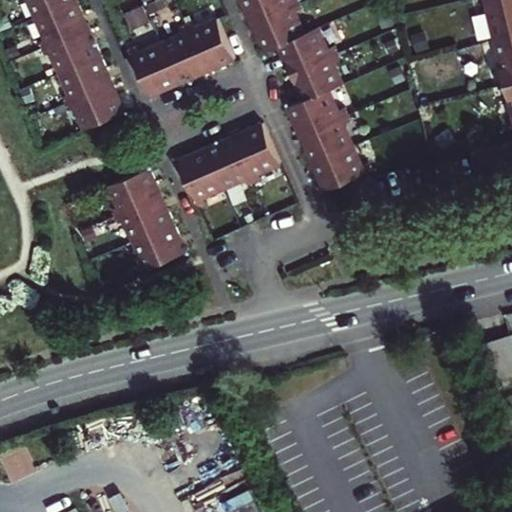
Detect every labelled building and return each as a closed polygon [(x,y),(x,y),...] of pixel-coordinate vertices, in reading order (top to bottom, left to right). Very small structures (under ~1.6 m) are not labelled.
[(133,110),(83,0),(32,0),(50,38),(46,40),(52,54),(57,52),(76,94),(71,96),(77,110),(82,108),(92,128),(133,110)] [(370,164),(350,120),(356,118),(351,107),(346,109),(336,88),(349,83),(338,58),(343,56),(338,45),(333,47),(322,24),(310,29),(300,8),(305,6),(302,0),(247,0),(269,47),(283,41),(291,60),(293,59),(304,83),(301,84),(309,101),(296,107),(334,190),(379,170),(375,162),(370,164)] [(511,0),(489,0),(511,94),(511,0)] [(142,44),(134,48),(157,97),(240,58),(219,17),(199,25),(196,20),(183,26),(186,31),(144,49),(142,44)] [(254,179),(256,183),(270,176),(268,172),(289,163),(269,121),(186,159),(207,205),(214,202),(212,198),(254,179)] [(511,170),(511,142),(479,151),(486,177),(511,170)] [(122,209),(128,223),(132,222),(149,262),(146,263),(149,270),(194,252),(155,169),(117,187),(126,208),(122,209)] [(487,384),(511,373),(511,331),(472,348),(487,384)]
